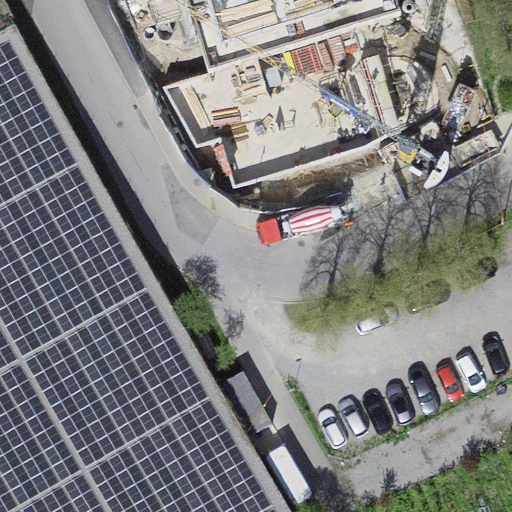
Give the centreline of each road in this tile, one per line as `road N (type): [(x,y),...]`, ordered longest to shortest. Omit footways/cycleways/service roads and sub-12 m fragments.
road 1 (residential): [(53,0),(165,210),(227,259),(288,270),(347,260),(511,171)]
road 2 (motorway): [(172,511),(0,217)]
road 3 (motorway): [(0,404),(63,511)]
